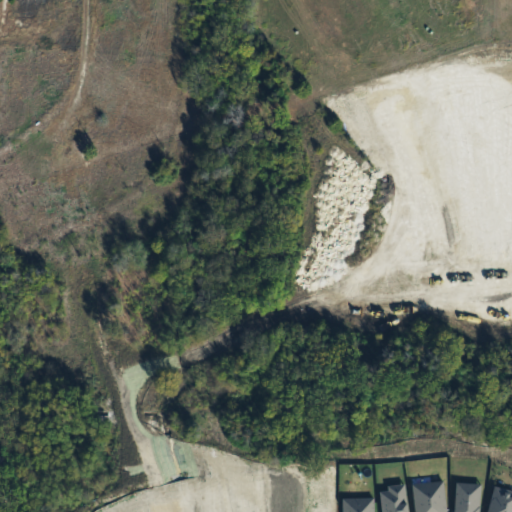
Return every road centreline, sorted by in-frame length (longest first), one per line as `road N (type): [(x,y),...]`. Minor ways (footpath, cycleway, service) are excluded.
road 1 (residential): [(511,308),(293,300),(278,291)]
road 2 (residential): [(511,133),(362,112),(293,134)]
road 3 (residential): [(270,225),(175,236),(74,284)]
road 4 (residential): [(278,291),(271,274),(273,187),(279,150),(293,134)]
